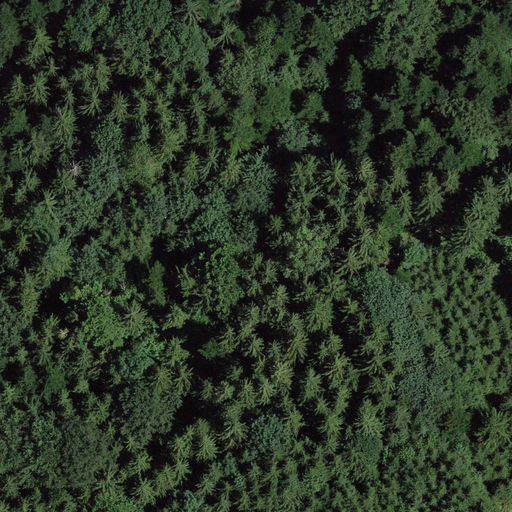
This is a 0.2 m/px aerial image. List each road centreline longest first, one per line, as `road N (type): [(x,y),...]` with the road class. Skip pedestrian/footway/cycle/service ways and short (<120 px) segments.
road 1 (track): [(0,107),(147,145),(278,164),(406,175),(511,170)]
road 2 (track): [(511,172),(381,265),(286,352),(192,485),(161,511)]
